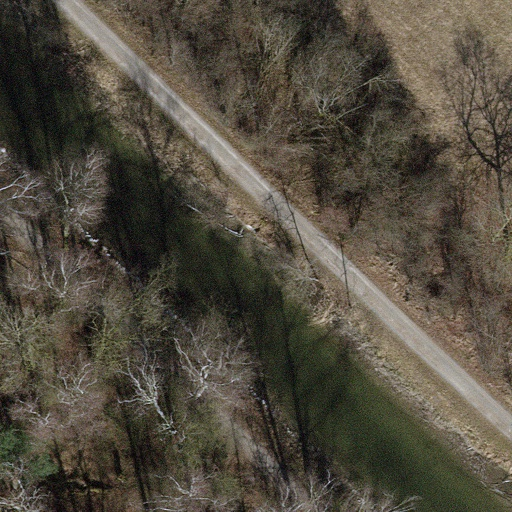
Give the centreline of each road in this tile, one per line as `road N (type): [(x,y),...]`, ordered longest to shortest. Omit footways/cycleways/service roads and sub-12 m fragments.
road 1 (track): [(67,0),(511,426)]
road 2 (track): [(315,511),(0,206)]
